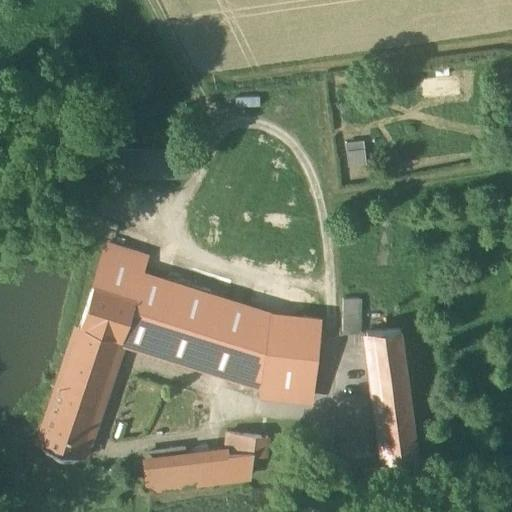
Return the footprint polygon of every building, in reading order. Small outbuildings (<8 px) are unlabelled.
[(462,97),(461,76),(421,78),(422,99),(462,97)] [(367,140),(348,141),(350,165),(369,163),(367,140)] [(184,151),(117,151),(117,174),(184,174),(184,151)] [(142,263),(103,251),(93,282),(132,294),(139,273),(142,263)] [(267,313),(139,273),(132,294),(118,338),(258,383),(311,390),(317,333),(263,335),(267,313)] [(93,282),(39,446),(78,457),(117,339),(118,338),(132,294),(93,282)] [(359,297),(342,297),(341,332),(358,331),(359,297)] [(318,320),(267,313),(263,335),(317,333),(318,320)] [(400,330),(366,331),(383,461),(417,456),(400,330)] [(143,464),(145,489),(251,480),(249,458),(262,456),(264,437),(224,432),(225,456),(143,464)]
